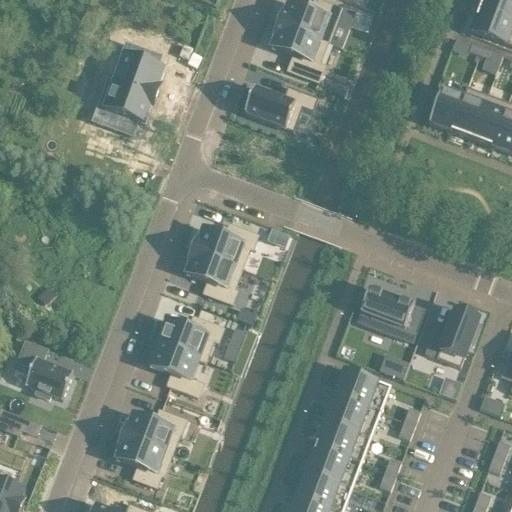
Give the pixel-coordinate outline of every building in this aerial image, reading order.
[(283,14),(279,26),(328,45),(342,10),(315,0),(311,12),(289,4),(285,15),(283,14)] [(511,0),(483,0),(480,10),(511,22),(511,0)] [(511,22),(480,10),(472,33),(511,47),(511,22)] [(276,38),(272,49),(294,57),(288,73),(319,84),(325,67),(320,66),(328,45),(279,26),(274,38),(276,38)] [(160,58),(126,45),(121,58),(123,59),(114,83),(108,81),(108,82),(156,99),(160,88),(159,88),(165,73),(156,69),(160,58)] [(472,46),(469,53),(480,58),(483,50),(472,46)] [(483,50),(480,58),(491,62),(494,54),(483,50)] [(156,99),(108,82),(93,123),(131,137),(136,122),(146,125),(151,110),(156,99)] [(255,90),(245,116),(294,134),(303,110),(314,114),(319,100),(288,88),(283,100),(255,90)] [(442,90),(429,125),(451,133),(452,133),(468,89),(467,89),(464,98),(442,90)] [(452,133),(472,141),(488,97),(468,89),(452,133)] [(488,97),(472,141),(492,148),(509,104),(488,97)] [(511,105),(509,104),(492,148),(493,149),(511,155),(511,105)] [(193,251),(193,252),(243,271),(251,251),(254,252),(259,238),(231,227),(227,239),(203,230),(199,241),(198,240),(194,251),(193,251)] [(190,265),(186,275),(208,284),(204,296),(233,307),(238,293),(235,292),(243,271),(193,252),(192,253),(193,253),(189,264),(190,265)] [(370,290),(358,324),(414,345),(426,311),(415,307),(414,306),(414,307),(371,290),(370,290)] [(241,310),(237,321),(253,327),(257,316),(241,310)] [(436,328),(425,356),(461,370),(479,321),(455,312),(448,332),(436,328)] [(167,323),(158,345),(206,363),(214,343),(219,345),(225,331),(193,319),(189,331),(167,323)] [(236,330),(224,359),(235,364),(247,334),(236,330)] [(27,342),(18,363),(33,369),(26,386),(37,391),(36,395),(50,401),(52,397),(63,401),(74,374),(44,362),(49,351),(27,342)] [(158,345),(150,367),(172,376),(168,388),(199,400),(203,386),(191,382),(199,362),(206,364),(206,363),(158,345)] [(511,355),(503,379),(511,381),(511,390),(511,394),(511,355)] [(409,366),(387,358),(381,373),(403,381),(409,366)] [(346,371),(336,398),(381,415),(392,389),(346,371)] [(336,398),(326,423),(372,441),(381,415),(336,398)] [(410,409),(407,416),(418,421),(421,414),(410,409)] [(1,410),(0,412),(0,430),(20,438),(27,421),(1,410)] [(123,437),(122,438),(173,457),(180,436),(182,437),(187,423),(160,412),(155,424),(133,416),(129,426),(128,426),(124,437),(123,437)] [(407,416),(404,424),(415,428),(418,421),(407,416)] [(326,423),(316,449),(362,466),(372,441),(326,423)] [(404,424),(401,431),(413,435),(415,428),(404,424)] [(401,431),(399,438),(410,442),(413,435),(401,431)] [(120,450),(116,461),(138,469),(134,481),(157,490),(162,478),(164,479),(173,457),(122,438),(123,439),(119,450),(120,450)] [(499,443),(497,450),(508,454),(511,447),(499,443)] [(316,449),(307,474),(353,491),(362,466),(316,449)] [(497,450),(494,458),(505,462),(508,454),(497,450)] [(494,458),(491,465),(502,469),(505,462),(494,458)] [(390,460),(388,467),(399,471),(402,465),(390,460)] [(491,465),(489,472),(500,476),(502,469),(491,465)] [(388,467),(385,475),(396,479),(399,471),(388,467)] [(307,474),(297,500),(330,511),(344,511),(353,491),(307,474)] [(385,475),(382,482),(393,486),(396,479),(385,475)] [(0,482),(0,511),(20,511),(25,501),(21,500),(24,492),(0,482)] [(382,482),(380,489),(391,493),(393,486),(382,482)] [(480,494),(478,501),(489,505),(491,498),(480,494)] [(330,511),(297,500),(292,511),(330,511)] [(478,501),(475,509),(484,511),(486,511),(489,505),(478,501)]
